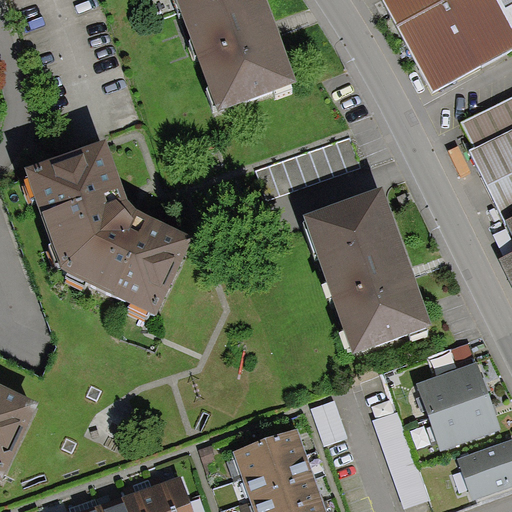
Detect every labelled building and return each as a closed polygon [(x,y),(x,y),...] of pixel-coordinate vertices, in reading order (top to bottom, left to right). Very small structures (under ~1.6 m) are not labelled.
[(172,0),(217,121),(297,92),(262,0),(172,0)] [(511,0),(382,0),(434,95),(511,52),(511,0)] [(511,100),(462,125),(475,152),(470,155),(511,239),(511,256),(499,263),(511,288),(511,100)] [(350,139),(256,172),(266,200),(360,168),(350,139)] [(108,151),(24,181),(61,280),(157,326),(194,248),(137,220),(127,211),(108,151)] [(304,226),(353,363),(432,335),(382,198),(304,226)] [(417,388),(441,456),(502,434),(478,366),(417,388)] [(0,487),(5,490),(38,411),(0,391),(0,487)] [(311,411),(325,448),(346,440),(332,403),(311,411)] [(399,414),(372,423),(404,511),(430,502),(399,414)] [(297,430),(233,453),(241,477),(306,454),(299,436),(297,430)] [(472,504),(511,489),(511,442),(457,463),(472,504)] [(211,447),(199,451),(203,463),(215,460),(211,447)] [(306,454),(241,477),(249,500),(314,477),(312,472),(306,454)] [(314,477),(249,500),(253,511),(289,511),(322,501),(320,496),(314,477)] [(153,489),(161,511),(192,511),(181,479),(160,487),(153,489)] [(127,498),(131,511),(161,511),(153,489),(134,496),(127,498)] [(100,508),(101,511),(131,511),(127,498),(105,506),(100,508)] [(322,501),(289,511),(325,511),(326,511),(322,501)]
